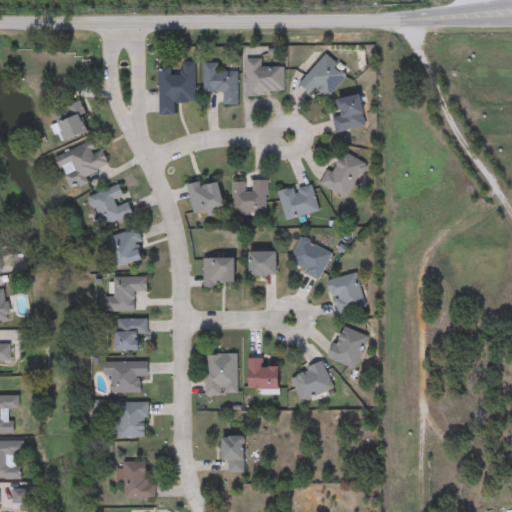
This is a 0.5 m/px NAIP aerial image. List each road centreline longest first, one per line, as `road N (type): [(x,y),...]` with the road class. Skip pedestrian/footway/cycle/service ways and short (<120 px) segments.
road 1 (residential): [(132,125),(178,240),(183,448),(204,511)]
road 2 (secondary): [(390,23),(0,20)]
road 3 (residential): [(149,162),(188,147),(275,138)]
road 4 (secondary): [(390,23),(511,3)]
road 5 (secondary): [(390,23),(511,22)]
